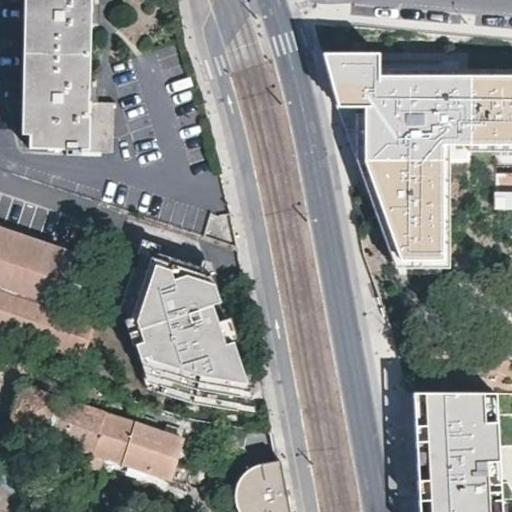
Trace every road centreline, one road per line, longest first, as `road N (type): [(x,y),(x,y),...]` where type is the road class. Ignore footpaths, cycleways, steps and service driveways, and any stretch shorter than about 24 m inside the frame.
road 1 (residential): [(315,511),(245,150),(214,37),(234,0)]
road 2 (primary): [(379,511),(321,189),(275,0)]
